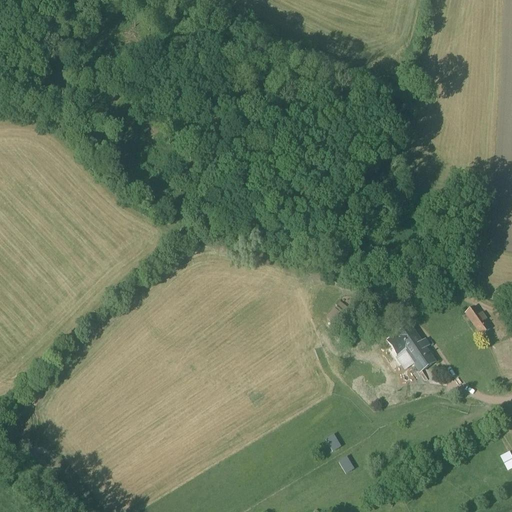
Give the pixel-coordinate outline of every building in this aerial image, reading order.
[(461,317),(478,341),(490,333),(473,309),(461,317)] [(417,323),(382,347),(402,376),(410,370),(416,378),(442,359),(417,323)] [(230,373),(238,386),(246,381),(239,368),(230,373)] [(244,396),(253,408),(261,403),(252,390),(244,396)] [(331,435),(323,440),(330,453),(339,448),(331,435)] [(511,463),(510,453),(500,456),(503,471),(511,468),(511,463)] [(336,463),(344,476),(352,471),(344,458),(336,463)]
